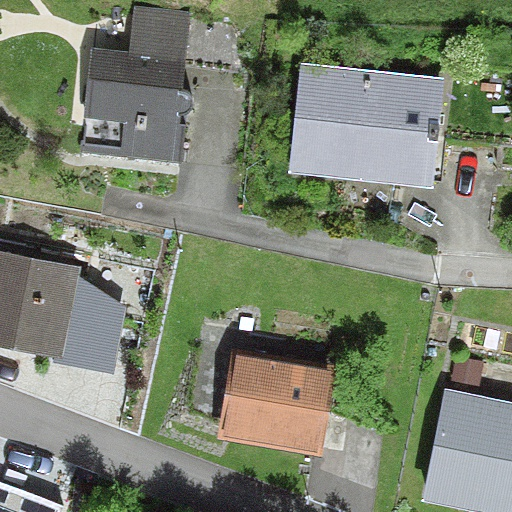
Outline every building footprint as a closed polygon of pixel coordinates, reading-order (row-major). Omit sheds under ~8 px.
[(185,95),(176,92),(184,17),(132,11),(126,58),(89,54),(78,153),(175,164),(180,116),(186,113),(189,106),(188,100),(185,95)] [(292,168),(339,173),(341,163),(423,172),(427,142),(433,142),(435,127),(428,126),(430,111),(402,107),(405,84),(302,73),(292,168)] [(0,341),(48,351),(48,354),(99,365),(111,306),(62,296),(67,273),(0,259),(0,341)] [(221,433),(312,448),(325,374),(233,358),(227,392),(210,390),(204,426),(221,429),(221,433)] [(423,497),(500,511),(511,511),(511,411),(443,398),(423,497)] [(0,484),(0,511),(67,511),(69,509),(0,484)]
